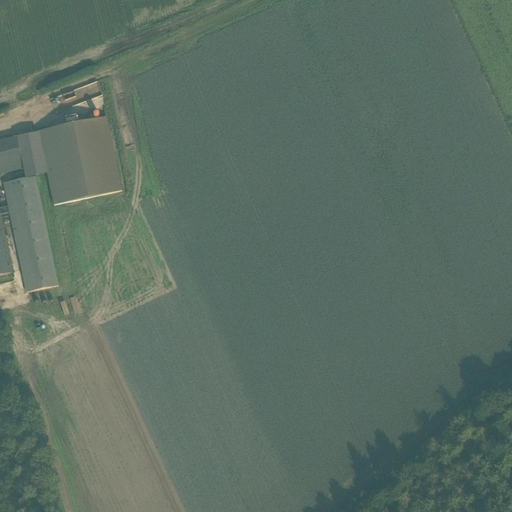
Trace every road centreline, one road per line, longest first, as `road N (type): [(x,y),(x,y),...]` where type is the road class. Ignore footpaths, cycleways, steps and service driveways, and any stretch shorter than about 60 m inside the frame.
road 1 (track): [(259,0),(47,96),(29,114)]
road 2 (track): [(326,511),(511,374)]
